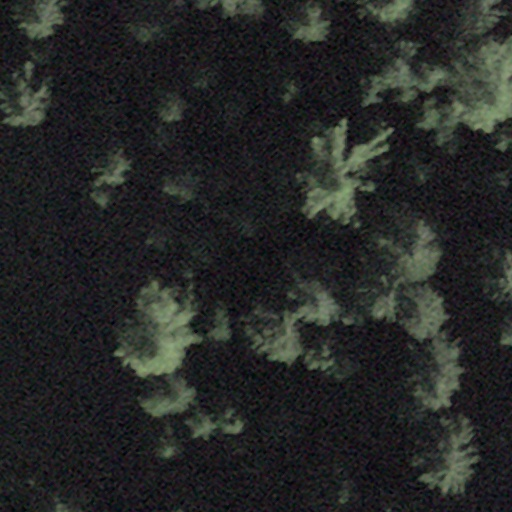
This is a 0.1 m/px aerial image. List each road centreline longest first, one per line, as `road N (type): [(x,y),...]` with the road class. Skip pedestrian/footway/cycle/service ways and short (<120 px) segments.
road 1 (track): [(104,0),(75,118),(73,206),(125,511)]
road 2 (track): [(82,284),(121,192),(272,0)]
